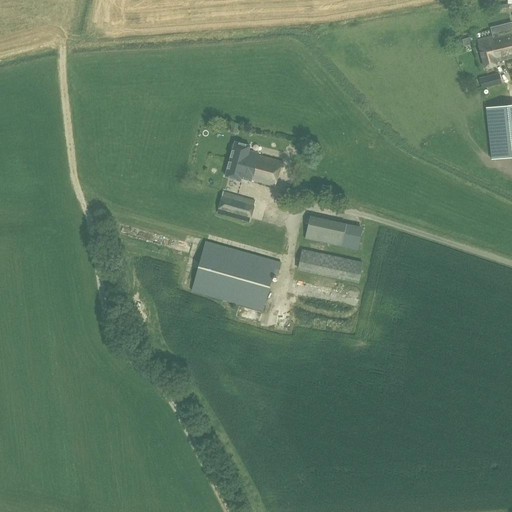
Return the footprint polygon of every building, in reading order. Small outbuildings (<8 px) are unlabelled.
[(484,68),(497,65),(496,62),(511,58),(511,22),(491,27),(493,36),(490,36),(477,40),(484,68)] [(472,44),(470,37),(462,39),(464,46),(472,44)] [(482,87),(501,83),(499,73),(480,78),(482,87)] [(511,104),(486,107),(492,159),(511,156),(511,104)] [(297,144),(299,154),(312,151),(309,140),(297,144)] [(241,177),(275,186),(282,162),(258,155),(258,153),(248,150),(250,146),(235,141),(225,176),(240,180),(241,177)] [(217,212),(249,221),(255,201),(223,192),(217,212)] [(304,238),(357,250),(362,227),(346,224),(346,222),(309,214),(304,238)] [(255,221),(250,242),(280,249),(285,228),(255,221)] [(192,290),(262,310),(273,274),(277,275),(281,263),(206,241),(192,290)] [(299,268),(358,281),(362,263),(302,250),(299,268)]
